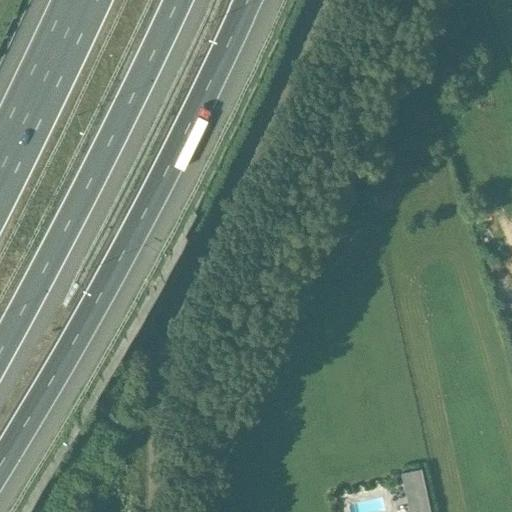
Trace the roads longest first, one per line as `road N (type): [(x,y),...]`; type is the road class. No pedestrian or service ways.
road 1 (motorway): [(0,466),(168,165),(248,0)]
road 2 (motorway): [(0,355),(177,0)]
road 3 (motorway): [(80,0),(0,168)]
